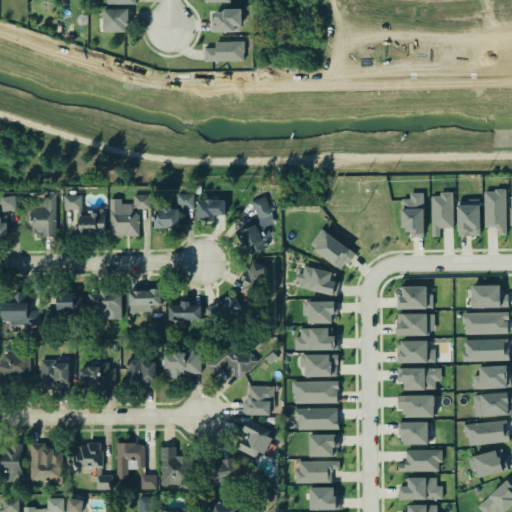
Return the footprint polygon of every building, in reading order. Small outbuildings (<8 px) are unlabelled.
[(241,4),(241,22),(233,22),(233,28),(211,28),(210,16),(213,16),(213,7),(222,7),(222,4),(241,4)] [(126,32),(126,24),(128,23),(127,8),(103,9),(104,32),(126,32)] [(244,41),(244,61),(205,61),(204,48),(216,48),(216,42),(244,41)] [(43,193),(44,200),(40,200),(34,203),(29,202),(25,203),(25,227),(30,227),(30,232),(42,231),(42,236),(48,235),(55,236),(54,193),(43,193)] [(109,234),(123,234),(123,235),(138,235),(138,222),(139,222),(139,218),(138,218),(138,214),(132,207),(149,207),(149,193),(133,193),(133,202),(120,202),(120,197),(115,197),(109,197),(109,234)] [(401,199),(402,230),(411,230),(411,237),(424,237),(423,193),(410,193),(410,199),(401,199)] [(452,228),(453,194),(432,193),(431,236),(440,237),(440,228),(452,228)] [(486,193),(508,193),(508,228),(487,229),(486,193)] [(192,194),(177,195),(178,208),(155,209),(155,229),(179,228),(179,209),(193,209),(192,194)] [(250,255),(269,246),(265,239),(267,238),(260,224),(264,217),(272,214),(264,194),(250,199),(258,218),(255,221),(238,229),(250,255)] [(3,212),(18,210),(16,196),(1,197),(3,212)] [(197,218),(205,218),(213,218),(213,213),(224,213),(224,197),(212,197),(211,196),(206,196),(205,197),(197,197),(197,218)] [(461,210),(484,210),(484,235),(461,235),(461,210)] [(0,214),(0,237),(8,237),(8,214),(0,214)] [(313,251),(343,270),(355,252),(325,233),(313,251)] [(241,291),(251,296),(264,267),(252,261),(244,278),(246,279),(241,291)] [(336,271),(304,268),(303,274),(299,273),(297,289),(337,294),(339,282),(334,282),(336,271)] [(510,308),(472,309),(471,287),(502,286),(502,291),(505,291),(505,295),(509,295),(510,308)] [(427,287),(397,287),(397,309),(432,309),(432,295),(427,295),(427,287)] [(89,294),(89,311),(97,311),(97,320),(122,319),(122,293),(110,293),(110,289),(101,289),(101,293),(89,294)] [(161,305),(161,290),(128,290),(128,306),(161,305)] [(75,292),(59,292),(58,312),(74,312),(75,292)] [(10,326),(39,326),(40,311),(26,310),(26,293),(19,293),(19,303),(2,302),(2,319),(10,320),(10,326)] [(241,310),(236,296),(206,307),(211,320),(241,310)] [(302,300),(306,300),(306,299),(333,299),(333,300),(336,300),(337,312),(334,312),(334,318),(330,318),(330,320),(307,320),(307,314),(302,314),(302,300)] [(201,319),(201,305),(191,305),(191,302),(181,302),(181,306),(169,306),(169,320),(201,319)] [(464,335),(508,334),(508,312),(463,313),(464,335)] [(398,335),(435,334),(434,313),(398,314),(398,335)] [(338,350),(338,336),(332,336),(332,328),(300,328),(300,337),(295,337),(294,350),(338,350)] [(461,349),(464,349),(464,339),(506,337),(506,348),(508,347),(508,358),(462,360),(461,349)] [(434,361),(397,361),(396,343),(400,343),(400,338),(426,338),(426,347),(434,347),(434,361)] [(226,368),(237,381),(258,363),(239,341),(228,351),(224,346),(204,363),(216,376),(226,368)] [(30,352),(3,351),(3,363),(0,362),(0,378),(30,379),(30,352)] [(164,353),(165,376),(201,375),(200,352),(164,353)] [(338,377),(338,354),(305,355),(305,377),(338,377)] [(127,357),(141,357),(141,361),(155,360),(155,379),(154,380),(154,387),(142,388),(142,375),(126,376),(126,365),(128,365),(127,357)] [(69,362),(41,362),(40,386),(69,386),(69,362)] [(114,368),(114,386),(93,386),(93,394),(79,395),(79,368),(86,368),(86,365),(98,365),(98,362),(108,362),(108,368),(114,368)] [(399,366),(424,365),(424,367),(440,367),(440,380),(434,380),(434,388),(402,388),(402,381),(396,381),(396,367),(399,367),(399,366)] [(472,375),(473,389),(511,388),(510,365),(479,366),(480,375),(472,375)] [(293,402),(336,402),(336,387),(337,387),(337,380),(290,380),(290,392),(293,392),(293,402)] [(247,384),(272,385),(272,399),(273,399),(272,409),(269,409),(268,413),(250,412),(250,413),(241,413),(242,399),(245,399),(246,394),(248,394),(247,392),(247,384)] [(396,394),(404,394),(404,393),(433,393),(433,394),(433,403),(432,403),(432,414),(405,414),(405,411),(401,411),(401,407),(396,407),(396,394)] [(511,415),(511,411),(511,393),(473,394),(474,416),(511,415)] [(293,407),(336,406),(336,417),(336,421),(337,421),(337,429),(297,429),(297,420),(293,420),(293,407)] [(238,449),(260,460),(273,432),(249,420),(243,432),(246,433),(238,449)] [(464,425),(503,420),(505,435),(507,435),(508,442),(469,447),(468,436),(465,436),(464,425)] [(428,422),(403,422),(402,444),(428,445),(428,422)] [(309,456),(338,457),(338,435),(310,434),(309,456)] [(115,441),(134,441),(134,443),(141,443),(144,446),(144,466),(135,466),(135,460),(133,460),(133,461),(129,461),(129,460),(127,460),(127,478),(115,479),(115,441)] [(112,489),(95,489),(95,481),(88,481),(88,474),(95,474),(95,467),(93,467),(93,465),(71,465),(71,447),(79,446),(79,445),(86,445),(86,442),(99,442),(99,450),(102,450),(102,467),(100,467),(100,473),(112,473),(112,489)] [(45,443),(30,443),(30,481),(62,481),(62,451),(46,451),(45,443)] [(0,472),(1,472),(1,481),(22,481),(21,446),(0,446),(0,472)] [(158,446),(159,483),(181,483),(181,487),(192,487),(191,455),(182,454),(174,455),(174,446),(158,446)] [(466,457),(469,468),(474,467),(476,476),(506,468),(501,448),(495,449),(495,448),(472,454),(472,455),(466,457)] [(398,471),(441,472),(441,450),(406,450),(406,463),(399,463),(398,471)] [(219,468),(208,469),(208,487),(239,486),(238,459),(218,460),(219,468)] [(339,461),(297,461),(297,483),(331,483),(331,470),(339,470),(339,461)] [(157,489),(156,475),(141,475),(141,489),(157,489)] [(408,478),(437,477),(437,486),(442,486),(443,501),(398,502),(397,487),(408,486),(408,478)] [(503,511),(511,504),(511,483),(508,479),(477,507),(481,511),(503,511)] [(308,485),(332,485),(332,494),(335,494),(335,495),(338,495),(338,508),(308,508),(308,485)] [(20,504),(20,511),(66,511),(66,496),(48,497),(48,509),(35,509),(35,505),(29,504),(20,504)] [(138,497),(138,511),(153,511),(153,496),(138,497)] [(0,511),(18,511),(19,499),(2,499),(2,507),(0,507),(0,511)] [(67,511),(81,511),(82,499),(68,499),(67,511)] [(237,511),(239,506),(212,500),(209,511),(237,511)] [(400,511),(407,511),(407,503),(426,503),(426,504),(436,504),(436,511),(400,511)]
